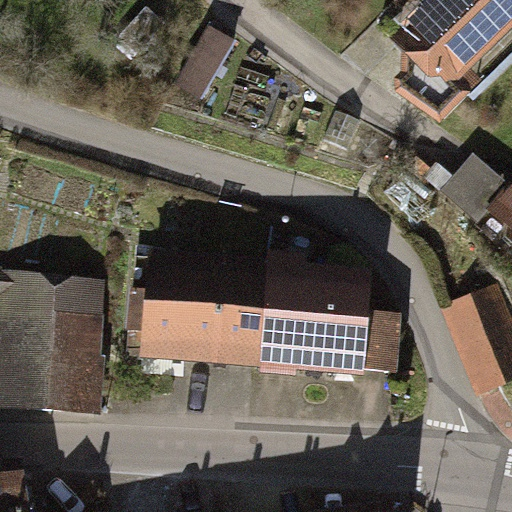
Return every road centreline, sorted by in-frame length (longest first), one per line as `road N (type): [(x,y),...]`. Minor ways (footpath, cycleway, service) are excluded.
road 1 (residential): [(461,467),(465,426),(448,368),(424,297),(387,242),(306,187),(0,100)]
road 2 (residential): [(0,447),(461,467)]
